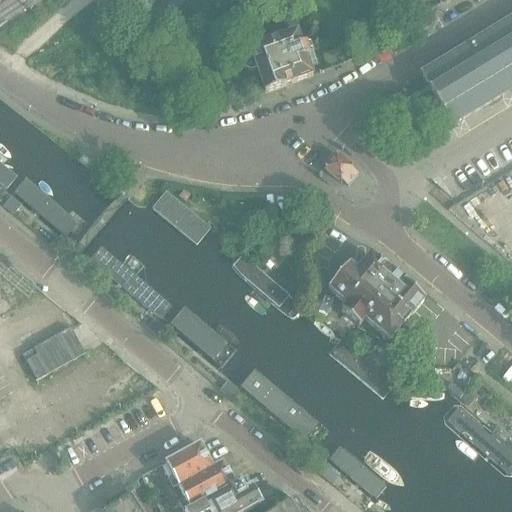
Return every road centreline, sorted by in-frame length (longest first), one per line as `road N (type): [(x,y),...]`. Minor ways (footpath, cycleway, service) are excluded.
road 1 (unclassified): [(271,150),(216,160),(159,152),(71,116),(0,74)]
road 2 (residential): [(206,402),(0,231)]
road 3 (unclassified): [(319,119),(501,0)]
road 4 (residential): [(206,402),(183,427),(50,495)]
road 5 (residential): [(338,511),(206,402)]
road 6 (unclassified): [(384,230),(511,339)]
road 7 (unknown): [(0,433),(147,354)]
road 8 (unclassified): [(384,230),(384,176),(319,119)]
road 9 (unclassified): [(271,150),(350,216),(384,230)]
